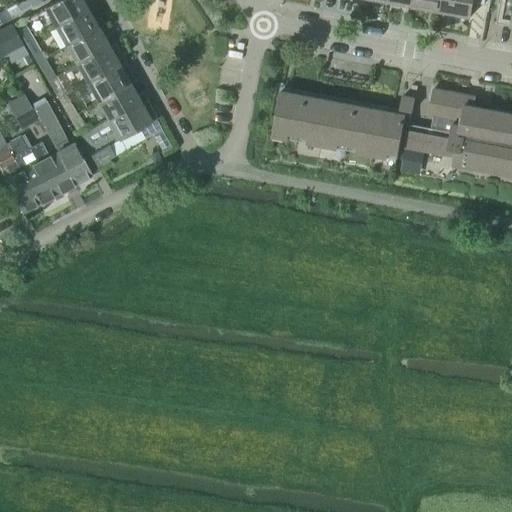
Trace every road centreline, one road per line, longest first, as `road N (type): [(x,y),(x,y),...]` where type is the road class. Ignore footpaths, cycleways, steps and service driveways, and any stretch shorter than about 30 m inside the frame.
road 1 (residential): [(511,217),(226,162)]
road 2 (residential): [(511,72),(258,26)]
road 3 (residential): [(0,264),(197,163),(226,162)]
road 4 (residential): [(226,162),(258,26)]
